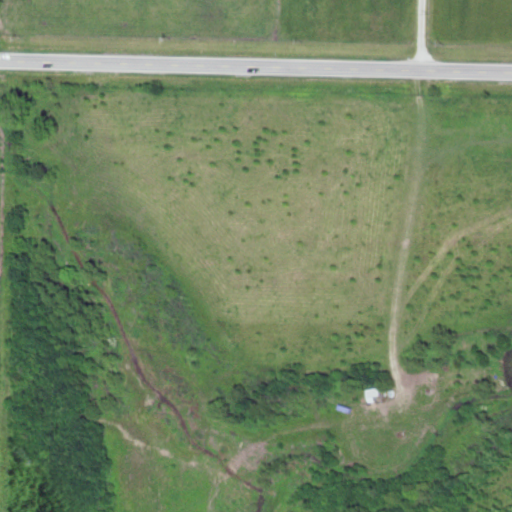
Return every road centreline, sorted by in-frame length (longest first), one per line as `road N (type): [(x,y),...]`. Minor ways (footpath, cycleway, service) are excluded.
road 1 (secondary): [(511,71),(0,60)]
road 2 (residential): [(417,0),(416,128),(388,340),(403,389)]
